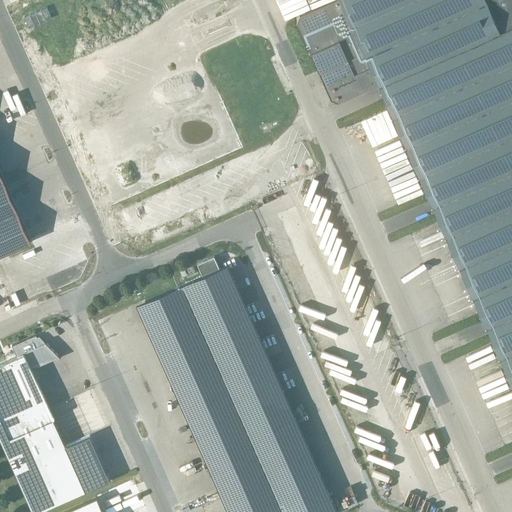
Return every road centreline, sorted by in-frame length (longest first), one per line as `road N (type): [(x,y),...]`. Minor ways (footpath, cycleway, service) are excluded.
road 1 (unclassified): [(260,0),(491,511)]
road 2 (unknown): [(289,201),(436,511)]
road 3 (unclassified): [(166,511),(70,298)]
road 4 (unclassified): [(70,298),(205,239)]
